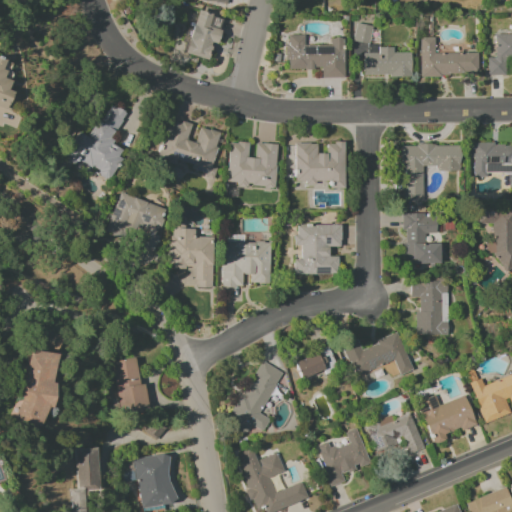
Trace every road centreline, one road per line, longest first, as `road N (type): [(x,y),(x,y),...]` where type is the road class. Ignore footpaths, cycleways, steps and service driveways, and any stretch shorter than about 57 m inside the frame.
road 1 (residential): [(365,112),(365,275),(346,300),(273,318),(188,361)]
road 2 (residential): [(188,361),(123,289),(47,253),(0,201)]
road 3 (residential): [(90,0),(106,41),(137,73),(238,105)]
road 4 (residential): [(511,449),(365,511)]
road 5 (residential): [(216,511),(188,361)]
road 6 (residential): [(365,112),(511,110)]
road 7 (residential): [(238,105),(365,112)]
